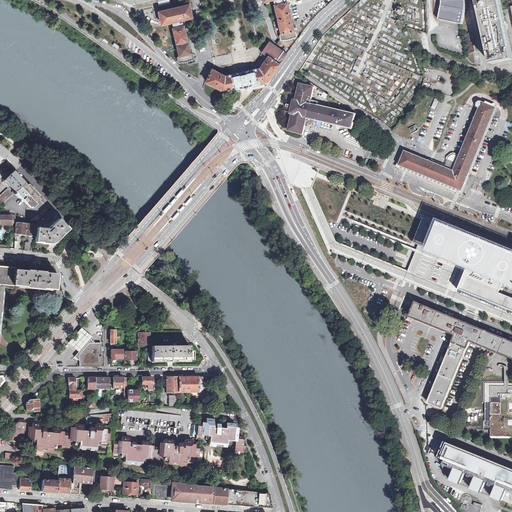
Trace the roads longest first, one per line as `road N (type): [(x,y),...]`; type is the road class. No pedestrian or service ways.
road 1 (tertiary): [(304,240),(377,358),(424,482),(449,511)]
road 2 (unclassified): [(511,218),(298,143),(281,135),(266,107)]
road 3 (tertiary): [(5,405),(131,273)]
road 4 (tertiary): [(234,125),(113,260)]
road 5 (unclassified): [(280,511),(258,443),(217,367)]
road 6 (residential): [(2,151),(113,260)]
road 7 (tertiary): [(131,273),(226,163)]
road 8 (residential): [(91,502),(227,511)]
road 9 (tertiary): [(74,0),(181,77)]
road 10 (unclassified): [(217,367),(190,328),(131,273)]
road 11 (tertiary): [(181,77),(130,22),(85,0)]
road 12 (tertiary): [(304,240),(277,171),(246,136)]
